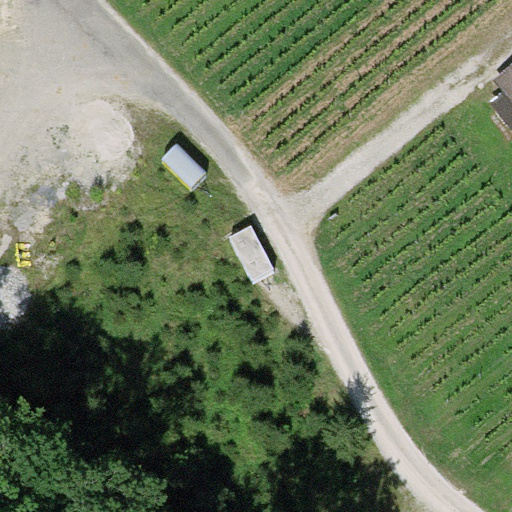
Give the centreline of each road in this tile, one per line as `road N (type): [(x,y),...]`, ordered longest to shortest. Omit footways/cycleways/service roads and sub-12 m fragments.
road 1 (track): [(451,511),(417,492),(362,425),(251,187),(147,91),(76,41)]
road 2 (track): [(0,194),(49,145),(76,41)]
